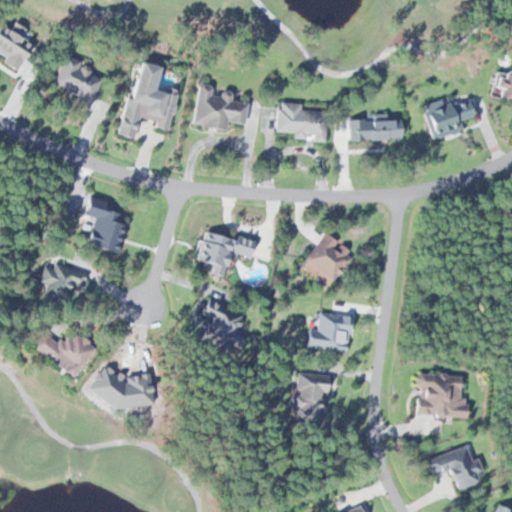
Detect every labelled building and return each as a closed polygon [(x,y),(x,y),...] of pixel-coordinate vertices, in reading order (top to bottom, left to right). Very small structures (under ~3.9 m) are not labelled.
[(54,84),(75,93),(71,102),(88,109),(100,79),(87,74),(91,65),(65,55),(54,84)] [(511,100),(511,70),(497,68),(493,98),(511,100)] [(226,130),(227,122),(244,124),(247,103),(230,100),(231,92),(211,89),(212,85),(197,83),(192,126),(226,130)] [(460,131),(457,121),(473,117),(468,98),(443,105),(442,100),(423,105),(432,138),(460,131)] [(276,133),(293,133),(293,140),(325,141),(325,111),(300,110),(300,103),(277,102),(276,133)] [(349,141),(401,139),(401,118),(348,120),(349,141)] [(117,251),(125,222),(118,220),(121,212),(104,207),(106,200),(89,195),(84,213),(94,215),(86,243),(117,251)] [(233,239),(207,228),(196,255),(223,266),(233,239)] [(353,253),(327,231),(304,259),(329,280),(353,253)] [(40,290),(67,297),(70,284),(82,287),(86,271),(48,261),(40,290)] [(202,337),(228,347),(242,313),(207,299),(201,313),(210,317),(202,337)] [(70,332),(61,345),(41,330),(31,344),(73,374),(92,347),(70,332)] [(290,420),(321,425),(329,375),(298,370),(290,420)] [(466,416),(467,397),(460,396),(461,375),(417,373),(414,414),(466,416)] [(481,469),(471,441),(426,458),(432,475),(449,469),(457,489),(480,480),(476,471),(481,469)]
